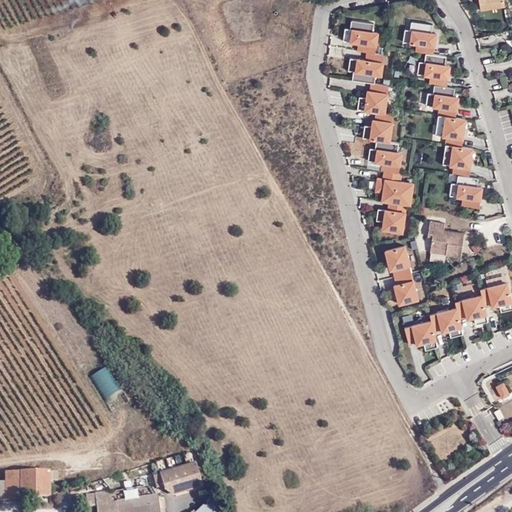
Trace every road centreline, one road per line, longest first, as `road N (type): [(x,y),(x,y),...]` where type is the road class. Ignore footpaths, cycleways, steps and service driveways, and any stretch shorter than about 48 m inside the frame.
road 1 (residential): [(461,379),(411,403),(391,371),(313,67),(323,13),(341,0)]
road 2 (track): [(176,0),(266,170),(69,230),(66,242),(80,259)]
road 3 (track): [(266,170),(410,448),(444,495)]
road 4 (residential): [(445,0),(469,42),(511,189)]
road 5 (track): [(0,35),(145,0)]
road 6 (track): [(0,464),(100,442),(122,411)]
